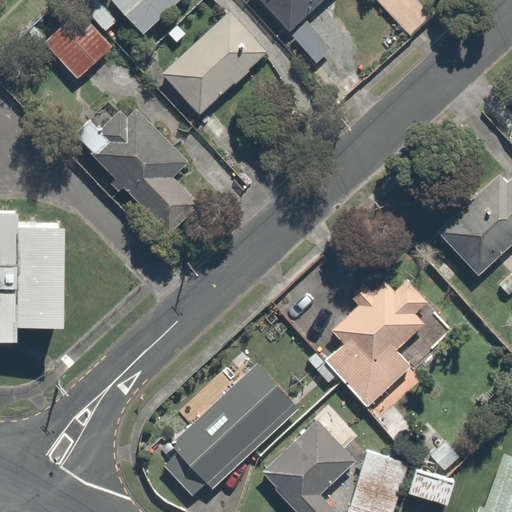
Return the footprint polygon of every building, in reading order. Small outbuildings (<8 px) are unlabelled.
[(74,0),(36,35),(71,73),(109,39),(74,0)] [(115,0),(148,28),(172,0),(115,0)] [(260,0),(281,25),(310,0),(260,0)] [(227,6),(162,67),(197,104),(262,43),(227,6)] [(307,17),(288,32),(310,60),(329,45),(307,17)] [(123,94),(79,138),(168,227),(200,195),(177,172),(189,160),(123,94)] [(511,154),(434,231),(471,269),(511,228),(511,154)] [(0,333),(18,334),(19,319),(65,320),(66,219),(19,219),(19,204),(0,204),(0,333)] [(342,339),(321,357),(397,442),(448,397),(400,343),(423,322),(413,310),(426,298),(405,275),(393,286),(385,277),(371,289),(362,279),(351,290),(357,296),(327,323),(342,339)] [(291,397),(258,359),(170,437),(176,444),(159,459),(187,490),(291,397)] [(318,421),(261,470),(297,511),(332,511),(314,490),(350,458),(318,421)] [(392,511),(407,462),(362,448),(344,508),(358,511),(392,511)] [(511,511),(511,456),(503,453),(483,508),(474,505),(471,511),(511,511)] [(458,477),(412,465),(406,489),(451,501),(458,477)]
